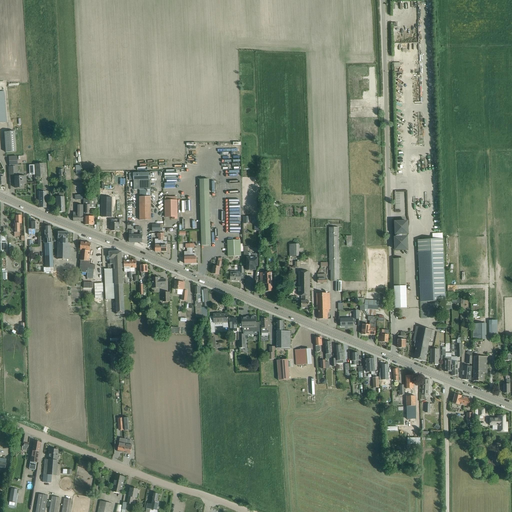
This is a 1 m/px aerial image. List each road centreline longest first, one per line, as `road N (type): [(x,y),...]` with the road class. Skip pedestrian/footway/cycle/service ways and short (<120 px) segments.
road 1 (tertiary): [(393,358),(0,195)]
road 2 (unclassified): [(393,358),(382,0)]
road 3 (residential): [(246,511),(0,419)]
